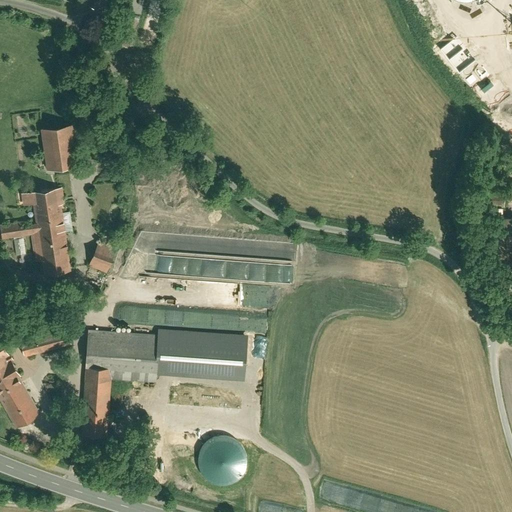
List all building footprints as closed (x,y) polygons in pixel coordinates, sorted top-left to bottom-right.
[(76,123),(39,128),(44,162),(45,170),(82,165),(76,123)] [(62,216),(58,187),(17,192),(19,205),(32,203),(34,221),(30,222),(30,219),(0,223),(0,238),(0,239),(31,234),(35,261),(40,260),(42,276),(70,273),(65,235),(78,234),(75,215),(62,216)] [(511,216),(495,216),(494,253),(511,253),(511,216)] [(116,247),(96,240),(87,265),(107,273),(116,247)] [(25,253),(24,244),(15,245),(16,254),(25,253)] [(268,331),(267,317),(248,318),(249,333),(268,331)] [(86,328),(82,376),(81,430),(108,431),(109,379),(155,382),(159,334),(86,328)] [(67,335),(40,342),(44,354),(70,347),(67,335)] [(40,411),(0,341),(0,403),(13,427),(40,411)]
